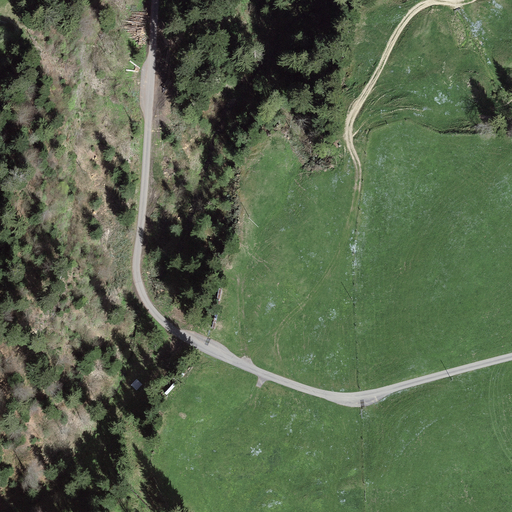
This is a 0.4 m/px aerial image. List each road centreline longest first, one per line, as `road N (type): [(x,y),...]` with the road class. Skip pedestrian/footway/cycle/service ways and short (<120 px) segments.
road 1 (unclassified): [(155,0),(136,274),(163,321),(228,359),(339,397),(511,356)]
road 2 (track): [(228,359),(305,298),(338,252),(359,171),(348,126),(403,23),(431,1),(469,0)]
